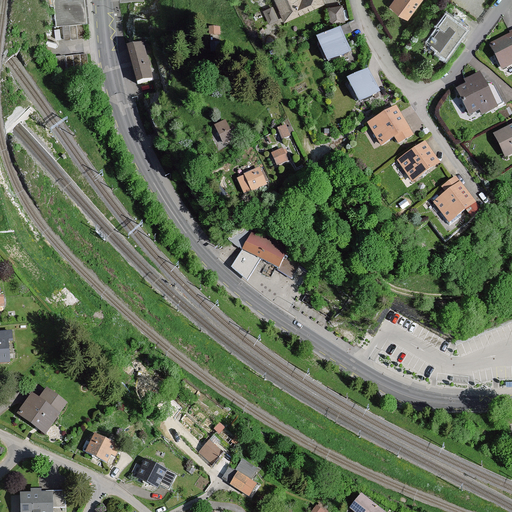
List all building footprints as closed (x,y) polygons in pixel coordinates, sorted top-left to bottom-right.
[(84,0),(53,0),(56,25),(62,25),(83,23),(87,22),(84,0)] [(324,0),(272,0),(285,25),(326,5),(324,0)] [(393,0),(389,6),(409,19),(422,0),(393,0)] [(446,14),(428,39),(447,53),(466,28),(446,14)] [(63,39),(85,37),(83,23),(62,25),(63,39)] [(341,27),(317,39),(329,64),(352,52),(341,27)] [(511,34),(490,47),(504,72),(511,67),(511,34)] [(154,81),(143,43),(126,47),(138,86),(154,81)] [(88,67),(87,54),(66,56),(67,69),(88,67)] [(65,56),(56,56),(58,73),(66,72),(65,56)] [(368,69),(347,80),(360,106),(381,94),(368,69)] [(499,109),(479,75),(463,84),(467,89),(457,95),(474,124),(499,109)] [(398,110),(370,126),(382,147),(396,138),(401,146),(415,138),(398,110)] [(233,138),(225,122),(215,127),(223,143),(233,138)] [(511,124),(494,134),(505,156),(511,152),(511,124)] [(425,144),(400,162),(416,184),(441,166),(425,144)] [(284,147),(271,154),(277,166),(290,159),(284,147)] [(267,186),(259,169),(244,176),(245,177),(251,191),(252,193),(267,186)] [(251,191),(245,177),(237,180),(244,195),(251,191)] [(453,227),(479,206),(458,179),(444,190),(449,195),(436,205),(453,227)] [(290,253),(254,233),(242,253),(279,273),(288,257),(290,253)] [(288,257),(279,273),(304,287),(313,271),(288,257)] [(76,299),(66,288),(55,298),(65,308),(76,299)] [(11,332),(0,333),(0,364),(10,364),(8,343),(12,343),(11,332)] [(66,405),(48,392),(41,402),(31,395),(16,416),(36,431),(46,438),(61,416),(59,414),(66,405)] [(120,449),(96,437),(86,457),(110,468),(120,449)] [(226,454),(212,440),(199,454),(213,467),(226,454)] [(175,477),(147,462),(138,480),(166,495),(175,477)] [(238,473),(231,484),(252,497),(259,486),(238,473)] [(31,496),(20,496),(20,511),(52,511),(53,508),(53,496),(41,496),(41,492),(41,490),(30,490),(31,496)] [(64,492),(41,492),(41,496),(53,496),(53,508),(65,508),(64,492)] [(381,511),(361,496),(354,505),(350,510),(352,511),(381,511)]
